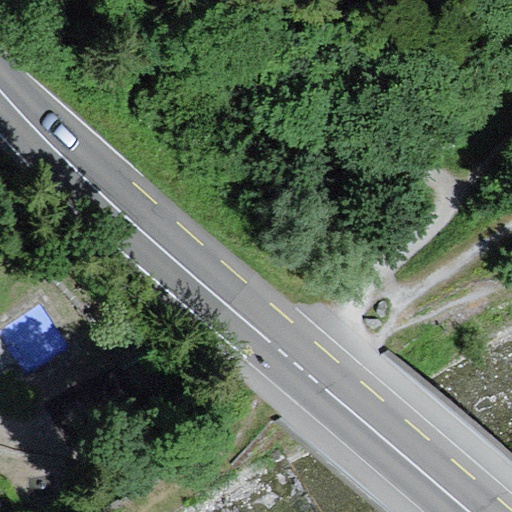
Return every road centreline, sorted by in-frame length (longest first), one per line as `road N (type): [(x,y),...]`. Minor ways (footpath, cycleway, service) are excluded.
road 1 (track): [(295,363),(439,217),(449,200),(445,183),(432,172),(323,152),(262,123),(221,80),(167,0)]
road 2 (secondary): [(326,390),(43,141),(0,92)]
road 3 (secondary): [(326,390),(472,511)]
